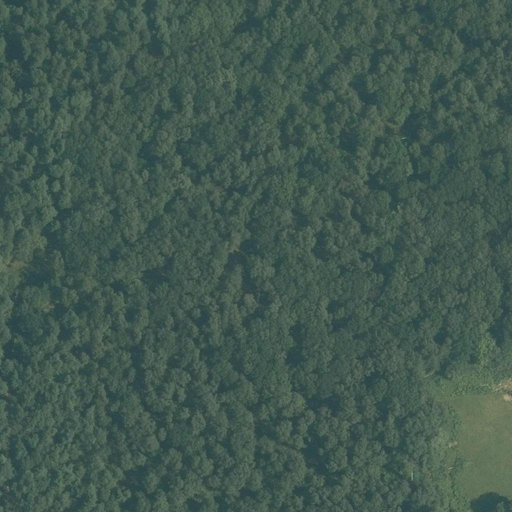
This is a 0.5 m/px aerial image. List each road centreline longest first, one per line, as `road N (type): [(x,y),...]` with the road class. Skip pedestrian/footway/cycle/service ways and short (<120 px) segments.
road 1 (track): [(4,369),(93,288),(140,276),(227,385),(267,401),(420,409)]
road 2 (track): [(9,511),(0,286)]
